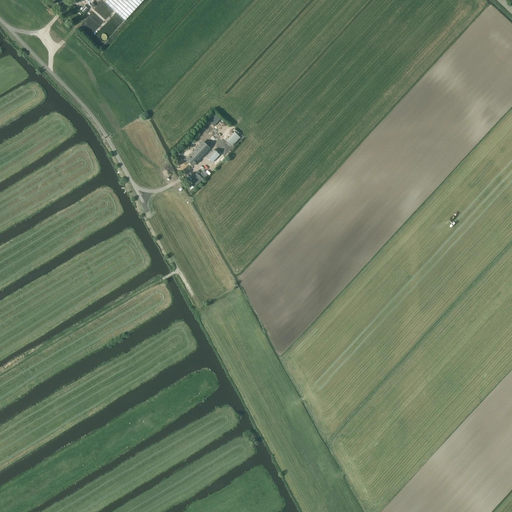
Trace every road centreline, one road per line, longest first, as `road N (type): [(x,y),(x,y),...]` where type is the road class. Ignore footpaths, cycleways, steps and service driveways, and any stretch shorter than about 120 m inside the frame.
road 1 (track): [(311,511),(179,271)]
road 2 (track): [(71,93),(117,61),(152,93),(242,0)]
road 3 (track): [(0,374),(179,271)]
